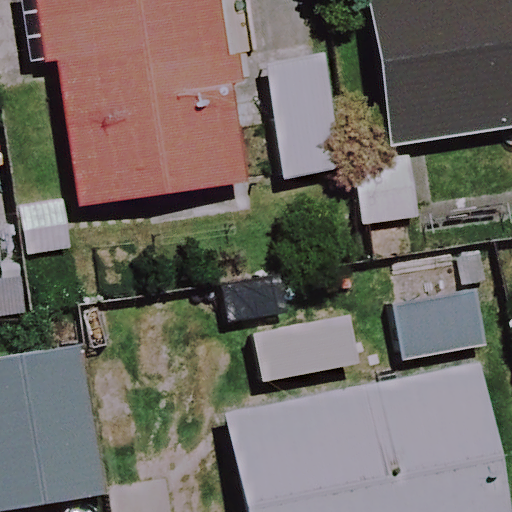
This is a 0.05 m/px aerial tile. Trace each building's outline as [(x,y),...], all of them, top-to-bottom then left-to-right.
[(227,187),(203,0),(0,0),(0,95),(48,90),(62,208),(227,187)] [(511,132),(511,0),(362,0),(382,149),(511,132)] [(328,174),(310,58),(252,67),(270,183),(328,174)] [(0,511),(88,499),(65,346),(0,355),(0,511)] [(219,511),(490,511),(462,369),(201,422),(219,511)]
